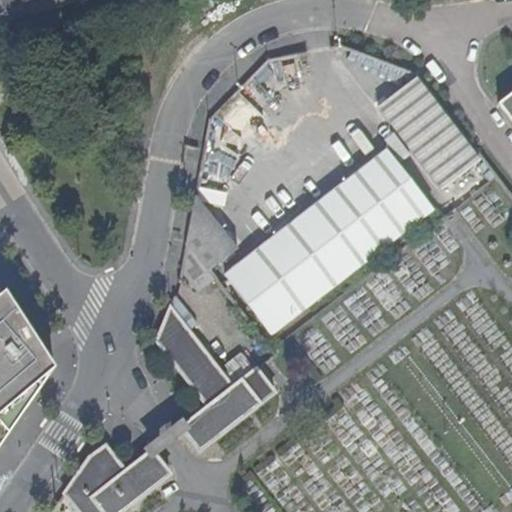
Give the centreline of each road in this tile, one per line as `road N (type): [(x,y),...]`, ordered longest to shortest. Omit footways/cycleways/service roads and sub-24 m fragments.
road 1 (unclassified): [(114,350),(141,284),(180,108),(257,29),(373,16),(433,35),(455,84),(511,159)]
road 2 (residential): [(0,183),(114,350)]
road 3 (unclassified): [(10,511),(114,350)]
road 4 (unknown): [(298,410),(208,288)]
